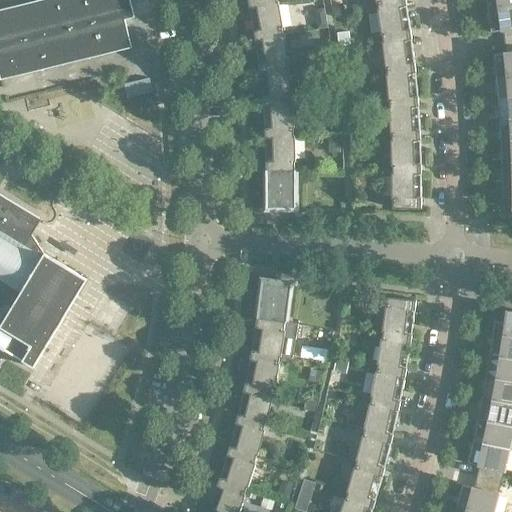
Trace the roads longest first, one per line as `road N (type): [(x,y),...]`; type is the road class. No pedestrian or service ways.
road 1 (residential): [(201,237),(171,415),(137,511)]
road 2 (residential): [(404,511),(428,429),(455,251)]
road 3 (residential): [(201,237),(455,251)]
road 4 (residential): [(455,251),(439,0)]
road 5 (residential): [(180,0),(199,113),(201,237)]
